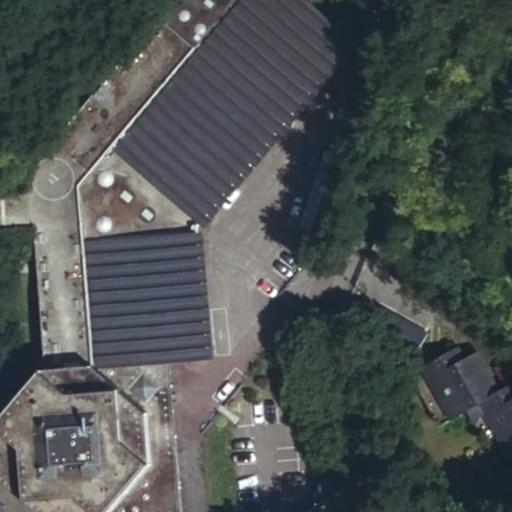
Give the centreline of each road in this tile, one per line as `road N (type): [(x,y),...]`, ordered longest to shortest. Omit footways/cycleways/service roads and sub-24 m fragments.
road 1 (unclassified): [(464,0),(371,205),(340,296),(339,359),(376,511)]
road 2 (unclassified): [(0,123),(32,48),(76,0)]
